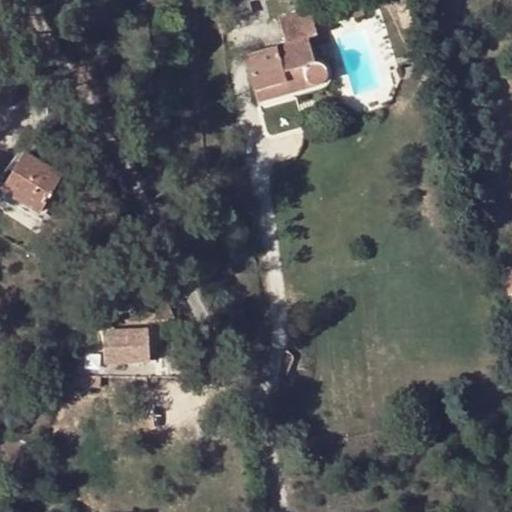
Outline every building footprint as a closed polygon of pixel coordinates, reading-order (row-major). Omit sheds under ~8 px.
[(248,0),(222,0),(227,19),(252,13),(249,0),(248,0)] [(371,0),(334,0),(323,3),(329,24),(363,15),(362,8),(373,5),(371,0)] [(287,43),(245,54),(255,90),(288,81),(291,92),(317,86),(322,83),(326,78),(327,73),(325,68),(319,64),(313,64),(306,37),(315,35),(308,6),(279,13),(287,43)] [(288,81),(255,90),(258,100),(291,92),(288,81)] [(61,175),(24,153),(2,188),(39,211),(61,175)] [(511,266),(500,271),(508,294),(511,292),(511,266)] [(148,330),(104,330),(105,361),(148,360),(148,330)]
